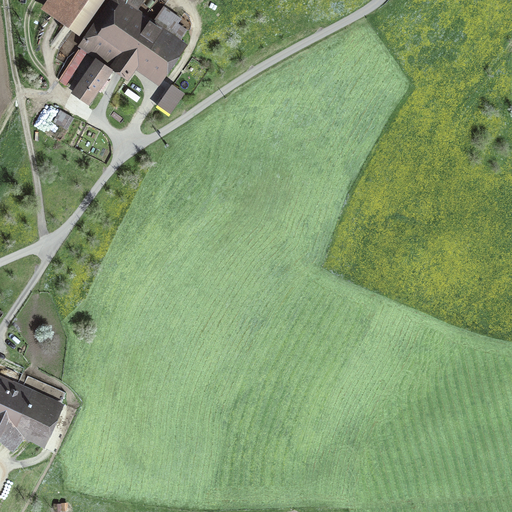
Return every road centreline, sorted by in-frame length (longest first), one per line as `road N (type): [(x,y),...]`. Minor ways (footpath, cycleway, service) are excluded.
road 1 (residential): [(379,0),(133,149),(55,238),(0,262)]
road 2 (track): [(126,140),(191,46),(196,19),(179,0)]
road 3 (track): [(20,96),(44,244)]
road 4 (track): [(4,465),(44,454),(69,405),(64,387),(35,373)]
road 5 (track): [(20,96),(57,97),(133,149)]
